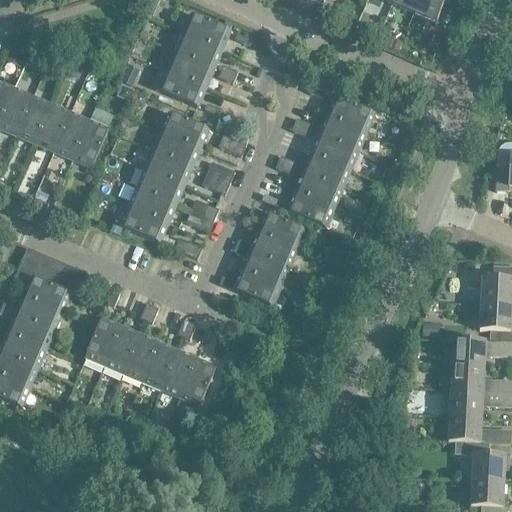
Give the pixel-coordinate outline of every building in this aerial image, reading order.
[(393,0),(391,6),(413,15),(419,0),(393,0)] [(419,0),(413,15),(436,25),(446,0),(419,0)] [(183,36),(221,53),(229,33),(191,17),(183,36)] [(142,32),(138,40),(146,43),(149,35),(142,32)] [(183,36),(175,56),(213,72),(221,53),(183,36)] [(233,42),(248,49),(251,42),(236,36),(233,42)] [(433,37),(429,46),(437,50),(441,41),(433,37)] [(393,41),(389,51),(397,54),(401,45),(393,41)] [(175,56),(167,75),(204,91),(213,72),(175,56)] [(127,67),(119,84),(131,89),(139,72),(127,67)] [(237,75),(222,68),(220,74),(235,81),(237,75)] [(30,81),(46,84),(48,74),(33,70),(30,81)] [(217,80),(232,87),(235,81),(220,74),(217,80)] [(204,91),(167,75),(159,93),(197,110),(204,91)] [(0,85),(0,121),(13,92),(0,85)] [(310,89),(307,96),(322,102),(325,95),(310,89)] [(0,130),(16,138),(32,100),(13,92),(0,121),(0,130)] [(35,146),(51,108),(32,100),(16,138),(35,146)] [(327,118),(365,135),(373,116),(335,100),(327,118)] [(204,113),(218,119),(221,113),(206,106),(204,113)] [(35,146),(54,154),(70,116),(51,108),(35,146)] [(199,150),(207,131),(169,115),(161,134),(199,150)] [(70,116),(54,154),(73,162),(89,124),(70,116)] [(357,154),(365,135),(327,118),(319,137),(357,154)] [(308,134),(311,128),(296,121),(293,127),(308,134)] [(73,162),(92,170),(108,132),(89,124),(73,162)] [(293,127),(291,134),(306,140),(308,134),(293,127)] [(153,153),(191,169),(199,150),(161,134),(153,153)] [(349,173),(357,154),(319,137),(311,156),(349,173)] [(246,148),(223,138),(218,150),(241,160),(246,148)] [(511,146),(509,146),(507,146),(505,147),(503,147),(501,149),(500,150),(499,151),(498,153),(497,154),(497,156),(497,157),(495,194),(511,195),(511,146)] [(153,153),(145,172),(183,188),(191,169),(153,153)] [(341,192),(349,173),(311,156),(303,176),(341,192)] [(292,171),(295,165),(280,159),(277,165),(292,171)] [(234,175),(211,165),(206,176),(229,186),(234,175)] [(277,165),(275,171),(290,178),(292,171),(277,165)] [(183,188),(145,172),(137,191),(175,207),(183,188)] [(201,188),(224,198),(229,186),(206,176),(201,188)] [(333,211),(341,192),(303,176),(295,195),(333,211)] [(0,193),(8,197),(11,190),(0,185),(0,193)] [(175,207),(137,191),(129,210),(167,226),(175,207)] [(34,200),(19,194),(16,201),(31,207),(34,200)] [(333,211),(295,195),(287,214),(324,231),(333,211)] [(264,197),(261,203),(276,210),(279,203),(264,197)] [(45,213),(48,207),(34,200),(31,207),(45,213)] [(218,212),(195,202),(190,214),(213,224),(218,212)] [(121,230),(158,246),(167,226),(129,210),(121,230)] [(249,217),(263,223),(258,236),(295,252),(304,232),(252,210),(249,217)] [(72,217),(57,211),(55,217),(69,224),(72,217)] [(185,226),(208,236),(213,224),(190,214),(185,226)] [(258,236),(252,249),(238,242),(235,249),(287,271),(295,252),(258,236)] [(197,262),(202,251),(179,241),(174,252),(197,262)] [(242,274),(279,290),(287,271),(235,249),(232,255),(247,261),(242,274)] [(17,274),(28,278),(38,255),(27,250),(17,274)] [(38,255),(28,278),(39,283),(49,260),(38,255)] [(49,260),(39,283),(50,288),(60,265),(49,260)] [(50,288),(61,293),(71,269),(60,265),(50,288)] [(69,296),(72,297),(82,274),(71,269),(61,293),(69,296)] [(511,308),(511,270),(493,269),(492,282),(481,281),(480,307),(511,308)] [(23,299),(60,316),(69,296),(61,293),(50,288),(39,283),(28,278),(17,274),(14,280),(28,287),(23,299)] [(271,309),(279,290),(242,274),(236,286),(222,280),(219,287),(271,309)] [(107,307),(113,310),(120,295),(113,292),(107,307)] [(0,312),(52,335),(60,316),(23,299),(17,312),(3,305),(0,312)] [(146,306),(139,321),(145,324),(152,309),(146,306)] [(511,346),(511,323),(511,324),(511,311),(511,308),(480,307),(479,333),(489,334),(489,345),(511,346)] [(151,326),(158,311),(152,309),(145,324),(151,326)] [(6,336),(44,353),(52,335),(0,312),(0,311),(0,318),(12,324),(6,336)] [(101,321),(85,359),(104,367),(120,329),(101,321)] [(183,322),(177,337),(183,340),(189,325),(183,322)] [(189,343),(195,328),(189,325),(183,340),(189,343)] [(424,327),(424,339),(434,339),(434,327),(424,327)] [(104,367),(123,375),(139,338),(120,329),(104,367)] [(0,355),(36,372),(44,353),(6,336),(1,349),(0,348),(0,355)] [(139,338),(123,375),(142,384),(158,346),(139,338)] [(228,341),(221,339),(215,354),(221,356),(228,341)] [(511,346),(489,345),(453,343),(451,369),(483,371),(484,359),(511,360),(511,346)] [(142,384),(161,392),(177,354),(158,346),(142,384)] [(161,392),(180,400),(196,362),(177,354),(161,392)] [(427,363),(425,378),(415,377),(414,390),(436,392),(437,379),(431,378),(433,356),(414,354),(414,361),(427,363)] [(0,378),(28,390),(36,372),(0,355),(0,378)] [(199,408),(215,370),(196,362),(180,400),(199,408)] [(451,369),(450,394),(511,397),(511,384),(483,383),(483,371),(451,369)] [(28,390),(0,378),(0,401),(19,410),(28,390)] [(511,397),(450,394),(449,419),(481,421),(481,409),(511,410),(511,405),(511,397)] [(434,432),(436,404),(411,402),(410,423),(423,424),(423,432),(434,432)] [(481,421),(449,419),(447,445),(484,447),(510,448),(510,434),(480,432),(481,421)] [(50,423),(47,432),(53,435),(57,426),(50,423)] [(460,445),(460,457),(472,458),(471,483),(503,485),(504,470),(509,471),(510,448),(484,447),(460,445)] [(250,467),(256,453),(243,447),(237,462),(250,467)] [(470,509),(480,510),(480,511),(506,511),(507,500),(502,500),(503,485),(471,483),(470,509)]
